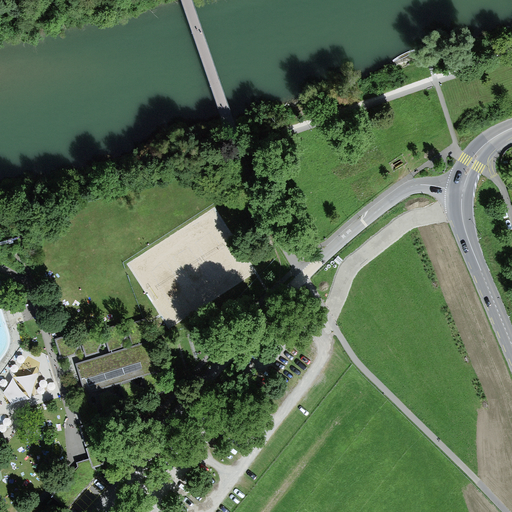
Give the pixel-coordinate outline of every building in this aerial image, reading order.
[(146,316),(126,323),(132,342),(146,338),(150,330),(146,316)] [(122,321),(102,328),(109,350),(122,345),(127,336),(122,321)] [(98,326),(78,333),(86,356),(100,351),(99,349),(103,341),(98,326)] [(74,331),(55,337),(61,357),(74,353),(79,345),(74,331)] [(118,353),(78,365),(85,389),(126,377),(162,366),(154,342),(118,353)] [(146,378),(151,394),(166,389),(163,379),(156,375),(154,371),(144,375),(145,379),(146,378)] [(6,388),(13,406),(32,399),(25,381),(6,388)] [(124,388),(129,403),(144,399),(141,389),(133,384),(132,381),(121,385),(122,388),(124,388)] [(102,398),(107,413),(122,408),(119,398),(111,394),(110,391),(99,394),(100,398),(102,398)] [(78,406),(83,422),(99,417),(96,407),(89,403),(78,406)] [(91,423),(80,426),(86,446),(89,458),(92,465),(104,463),(99,446),(91,423)] [(92,465),(89,458),(76,461),(78,465),(51,494),(69,511),(102,473),(92,465)]
